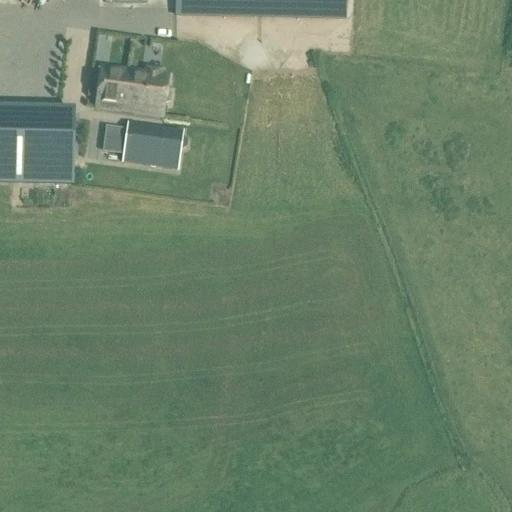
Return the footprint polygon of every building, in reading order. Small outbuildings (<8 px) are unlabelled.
[(173,0),(173,11),(343,11),(343,0),(173,0)] [(133,19),(108,20),(108,17),(99,18),(99,34),(133,32),(133,19)] [(0,68),(53,70),(54,33),(0,32),(0,68)] [(102,68),(96,110),(162,120),(163,120),(169,78),(163,77),(164,71),(144,68),(143,74),(102,68)] [(72,187),(74,116),(0,114),(0,186),(72,188),(72,187)] [(130,126),(124,165),(175,172),(182,123),(163,120),(162,120),(161,130),(130,126)]
